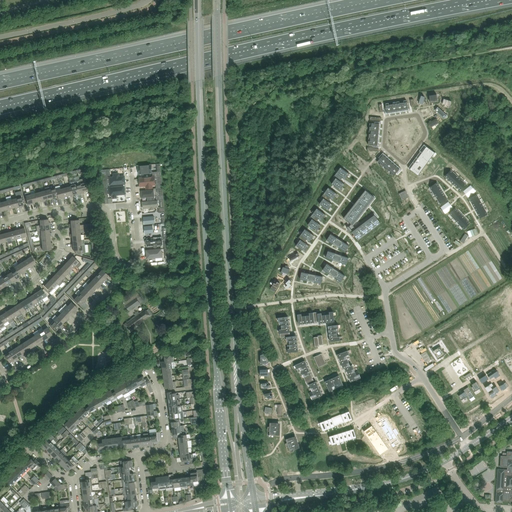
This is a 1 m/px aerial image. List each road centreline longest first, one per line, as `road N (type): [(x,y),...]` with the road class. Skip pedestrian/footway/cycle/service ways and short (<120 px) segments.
road 1 (secondary): [(198,0),(203,191),(229,499)]
road 2 (secondary): [(253,497),(223,190),(217,0)]
road 3 (motorway): [(0,103),(467,0)]
road 4 (motorway): [(394,0),(0,86)]
road 5 (residential): [(6,376),(69,334),(127,267)]
road 6 (unclassified): [(0,35),(146,0)]
road 7 (unclassified): [(299,494),(367,487),(444,461)]
road 8 (residential): [(28,442),(84,388),(140,357)]
road 9 (residential): [(460,435),(411,361),(394,350),(390,331)]
road 10 (residential): [(385,289),(445,250),(418,208)]
road 11 (residential): [(0,300),(31,284),(60,253),(60,210)]
